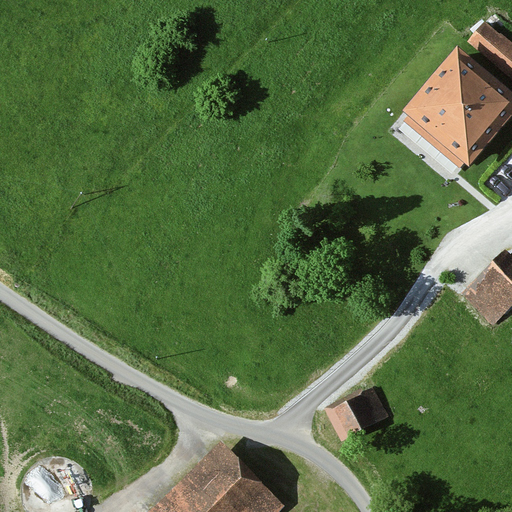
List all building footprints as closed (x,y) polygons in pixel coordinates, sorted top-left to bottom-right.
[(493,14),(483,28),(493,36),(503,22),(493,14)] [(511,94),(458,48),(399,116),(469,177),(511,127),(511,94)] [(511,263),(505,255),(461,295),(490,327),(511,307),(511,263)] [(370,392),(326,414),(341,443),(384,421),(370,392)] [(283,511),(285,511),(219,447),(155,511),(283,511)]
